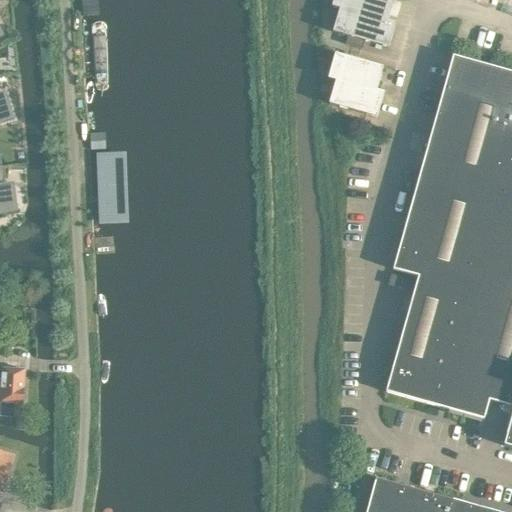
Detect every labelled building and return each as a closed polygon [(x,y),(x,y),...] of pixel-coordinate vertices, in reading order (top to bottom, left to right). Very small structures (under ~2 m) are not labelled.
[(339,9),(332,32),(347,36),(345,44),(362,49),(364,41),(388,47),(395,22),(387,20),(393,0),(332,0),(331,7),(339,9)] [(111,16),(91,17),(94,108),(115,107),(111,16)] [(376,90),(382,67),(334,53),(327,78),(335,80),(328,103),(376,117),(383,92),(376,90)] [(511,72),(452,56),(392,269),(417,276),(385,392),(483,419),(488,400),(511,406),(511,411),(503,445),(511,447),(511,72)] [(0,122),(11,119),(3,94),(0,95),(0,122)] [(120,246),(117,152),(98,153),(101,247),(120,246)] [(0,212),(15,211),(11,185),(2,187),(2,183),(4,183),(4,166),(0,166),(0,212)] [(388,284),(408,290),(411,280),(391,274),(388,284)] [(0,416),(13,417),(14,403),(21,403),(23,369),(2,368),(1,380),(0,379),(0,416)] [(0,492),(2,493),(13,454),(0,451),(0,492)] [(375,478),(365,511),(497,511),(481,508),(375,478)]
